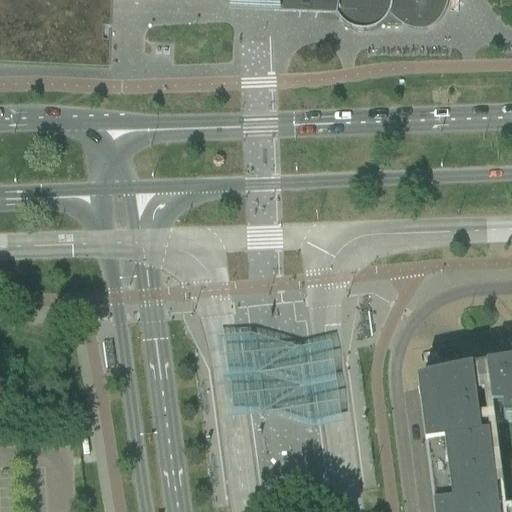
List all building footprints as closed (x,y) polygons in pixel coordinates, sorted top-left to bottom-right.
[(0,0),(0,64),(108,69),(111,0),(176,0),(199,1),(223,3),(223,6),(285,8),(285,0),(0,0)] [(333,0),(333,3),(333,5),(333,8),(333,11),(334,13),(335,16),(336,18),(337,20),(341,25),(344,29),(352,33),(354,34),(357,35),(360,35),(362,35),(365,35),(368,35),(370,34),(373,33),(375,32),(378,31),(380,29),(382,27),(401,28),(403,30),(405,31),(408,32),(410,33),(413,33),(415,33),(421,33),(423,33),(426,32),(428,31),(431,30),(433,29),(435,27),(437,25),(439,23),(441,20),(443,18),(444,15),(445,12),(446,9),(448,2),(447,0),(333,0)] [(511,57),(511,38),(503,38),(503,58),(511,57)] [(312,426),(341,420),(330,338),(300,344),(249,328),(213,325),(225,415),(260,412),(312,426)] [(433,387),(418,391),(433,511),(511,511),(511,372),(494,375),(473,379),(460,382),(447,384),(433,387)]
